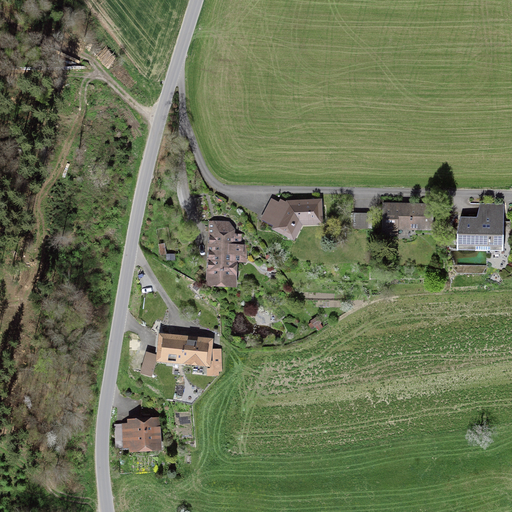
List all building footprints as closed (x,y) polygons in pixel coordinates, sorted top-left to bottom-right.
[(319,201),(288,203),(286,207),(273,200),(263,219),(276,226),(275,228),(290,236),(296,223),(320,221),(319,201)] [(479,250),(503,251),(504,204),(480,203),(477,217),(461,217),(457,232),(457,244),(476,245),(475,250),(479,250)] [(383,217),(384,217),(383,235),(397,235),(397,228),(431,229),(431,205),(412,205),(412,206),(402,206),(402,205),(383,204),(383,217)] [(367,213),(353,212),(353,228),(367,228),(367,213)] [(212,281),(232,282),(233,254),(245,254),(246,244),(240,241),(240,237),(234,236),(231,231),(233,229),(229,223),(209,222),(210,233),(210,243),(213,244),(212,281)] [(171,333),(164,333),(161,361),(175,362),(175,358),(206,362),(208,343),(170,339),(171,333)] [(220,371),(221,349),(213,349),(213,362),(211,362),(211,369),(208,369),(208,374),(217,375),(217,371),(220,371)] [(157,356),(147,353),(141,373),(152,376),(157,356)] [(115,425),(117,447),(160,445),(159,427),(157,427),(157,422),(115,425)]
